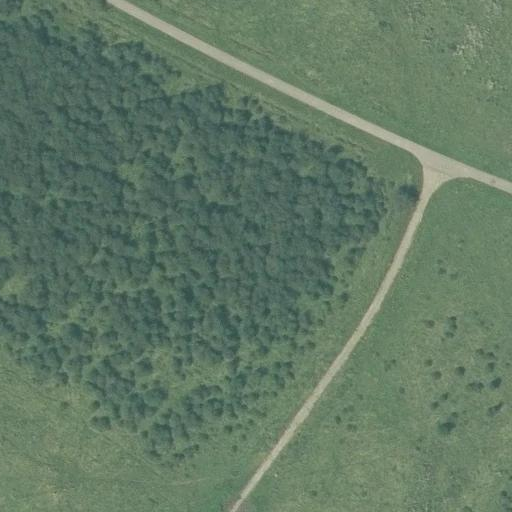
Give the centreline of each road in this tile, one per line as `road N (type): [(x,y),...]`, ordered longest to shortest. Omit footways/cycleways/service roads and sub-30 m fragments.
road 1 (unclassified): [(231,511),(374,308),(440,160)]
road 2 (unclassified): [(440,160),(113,0)]
